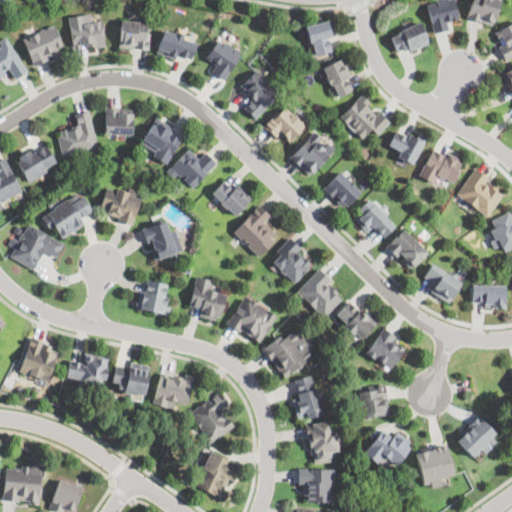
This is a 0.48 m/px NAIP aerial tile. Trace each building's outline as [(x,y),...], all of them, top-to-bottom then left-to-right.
[(426,4),(433,31),(447,27),(445,20),(457,16),(452,0),(434,0),(435,1),(426,4)] [(492,25),(499,0),(471,0),(466,17),(492,25)] [(92,21),(102,20),(102,23),(104,23),(104,29),(102,29),(105,45),(94,47),(93,44),(87,45),(86,42),(81,43),(81,44),(73,46),(68,16),(90,12),(92,21)] [(147,27),(147,30),(146,30),(146,33),(149,33),(148,50),(118,47),(120,20),(146,22),(145,27),(147,27)] [(328,38),(331,50),(331,51),(315,55),(312,43),(309,44),(305,27),(331,20),(335,36),(328,38)] [(419,21),(428,41),(409,50),(407,45),(395,51),(393,47),(389,37),(397,34),(396,32),(405,27),(419,21)] [(511,55),(511,22),(492,32),(505,59),(511,55)] [(54,25),(62,46),(56,48),(58,53),(52,56),(52,55),(47,57),(48,60),(33,66),(32,62),(22,40),(29,37),(28,36),(34,34),(35,35),(40,32),(39,30),(43,29),(43,30),(46,29),(46,28),(51,26),(52,26),(54,25)] [(163,30),(174,33),(175,31),(183,34),(182,38),(197,43),(191,60),(177,55),(176,59),(156,53),(163,30)] [(0,40),(5,37),(27,71),(15,79),(7,68),(4,70),(6,74),(0,78),(0,40)] [(218,41),(222,43),(223,42),(226,44),(227,42),(231,45),(230,46),(233,48),(234,47),(239,51),(237,54),(240,56),(224,80),(211,72),(215,65),(205,59),(217,40),(218,41)] [(342,57),(346,65),(351,75),(345,78),(352,91),(338,98),(332,85),(329,87),(325,77),(326,77),(322,68),(324,67),(323,65),(327,63),(327,64),(342,57)] [(511,65),(500,73),(511,94),(511,65)] [(256,71),(261,76),(262,75),(280,95),(254,119),(244,108),(253,99),(246,92),(244,93),(238,87),(256,71)] [(367,104),(376,113),(379,110),(390,121),(378,134),(371,127),(361,138),(339,115),(362,92),(370,101),(367,104)] [(291,113),(299,120),(299,121),(300,120),(304,123),(303,124),(304,126),(288,142),(279,133),(274,138),(262,127),(261,126),(276,111),(278,113),(285,106),(291,113)] [(132,109),(131,135),(104,134),(105,109),(132,109)] [(89,111),(98,151),(91,153),(90,148),(61,155),(57,135),(60,134),(59,130),(68,128),(68,131),(71,130),(70,128),(78,126),(75,114),(89,111)] [(169,132),(181,139),(166,164),(152,156),(154,152),(140,143),(144,135),(143,134),(145,131),(147,132),(155,118),(171,128),(169,132)] [(330,154),(309,174),(290,154),(315,130),(322,138),(319,141),(330,154)] [(398,132),(407,137),(409,134),(415,138),(417,135),(424,139),(424,142),(412,165),(402,159),(401,161),(397,159),(396,158),(399,152),(388,145),(395,131),(398,132)] [(44,144),(55,161),(44,169),(46,171),(29,182),(16,163),(19,161),(17,157),(28,150),(31,153),(44,144)] [(452,182),(462,160),(432,146),(418,175),(432,181),(436,174),(452,182)] [(196,157),(198,159),(204,152),(216,164),(191,189),(177,175),(177,174),(172,179),(165,172),(188,149),(196,157)] [(0,158),(3,157),(14,177),(15,176),(17,181),(16,182),(21,190),(5,199),(5,200),(1,202),(1,201),(0,201),(0,204),(2,208),(0,209),(0,158)] [(486,215),(505,189),(474,167),(456,193),(486,215)] [(360,192),(346,207),(345,205),(342,208),(322,188),(338,171),(360,192)] [(232,189),(237,185),(251,199),(234,216),(227,208),(225,210),(225,209),(219,204),(220,203),(210,193),(224,180),(232,189)] [(126,187),(125,190),(128,190),(129,186),(138,189),(135,195),(141,197),(133,223),(117,218),(118,216),(106,213),(107,209),(100,207),(107,186),(117,189),(117,187),(120,188),(121,186),(126,187)] [(76,193),(80,198),(84,195),(92,208),(83,216),(82,215),(80,217),(84,223),(62,237),(55,226),(50,229),(47,225),(46,225),(42,221),(44,220),(42,216),(54,208),(53,207),(67,198),(68,199),(76,193)] [(367,200),(371,204),(373,202),(386,215),(385,216),(395,226),(384,238),(372,226),(366,232),(362,228),(353,219),(359,212),(357,210),(367,200)] [(273,232),(269,237),(273,240),(259,255),(248,244),(249,242),(247,241),(247,242),(244,239),(245,238),(243,236),(241,238),(234,231),(258,205),(268,214),(261,221),(273,232)] [(511,209),(488,221),(502,253),(511,248),(511,209)] [(164,220),(169,233),(175,230),(182,250),(173,254),(170,255),(169,254),(154,260),(150,248),(153,246),(151,242),(147,244),(141,228),(164,220)] [(34,228),(44,233),(45,231),(63,242),(60,248),(61,249),(56,257),(44,250),(33,269),(9,255),(15,246),(8,242),(13,235),(18,238),(22,232),(23,233),(29,223),(35,226),(34,228)] [(425,251),(410,266),(401,257),(403,256),(399,252),(396,255),(387,245),(403,229),(425,251)] [(308,267),(293,282),(284,273),(284,274),(279,270),(280,269),(272,261),(279,255),(274,250),(289,236),(300,247),(297,250),(309,262),(306,265),(308,267)] [(431,263),(423,276),(435,283),(431,290),(448,300),(462,276),(453,271),(451,275),(431,263)] [(325,283),(327,285),(330,283),(338,291),(336,293),(341,298),(323,317),(296,291),(319,267),(330,278),(325,283)] [(226,295),(220,316),(216,315),(215,321),(212,320),(211,322),(208,321),(209,319),(198,316),(200,308),(189,305),(196,276),(212,281),(210,289),(214,290),(214,292),(226,295)] [(169,283),(166,295),(170,296),(168,303),(171,304),(169,313),(163,312),(162,313),(136,307),(137,304),(136,304),(137,299),(138,299),(140,289),(146,290),(148,278),(169,283)] [(505,284),(471,284),(471,305),(505,305),(505,284)] [(251,297),(277,314),(271,324),(272,324),(267,332),(265,331),(260,340),(242,328),(240,330),(227,322),(243,297),(248,300),(251,297)] [(359,311),(364,316),(366,313),(377,323),(361,339),(355,333),(352,336),(342,327),(345,324),(335,315),(348,301),(359,311)] [(404,349),(390,369),(375,358),(374,360),(365,354),(383,328),(395,337),(393,340),(404,349)] [(292,330),(295,335),(297,333),(301,334),(309,346),(310,350),(309,351),(313,357),(284,377),(272,359),(271,360),(262,346),(279,334),(281,338),(292,330)] [(58,351),(47,380),(40,377),(39,379),(28,375),(29,373),(26,372),(26,374),(21,372),(21,371),(19,370),(31,335),(46,341),(45,342),(53,345),(51,348),(58,351)] [(110,356),(106,379),(102,379),(101,385),(79,381),(79,378),(66,376),(69,358),(82,361),(84,351),(110,356)] [(149,364),(144,395),(133,392),(132,394),(123,392),(124,388),(117,387),(118,382),(111,381),(115,363),(130,366),(131,361),(149,364)] [(183,378),(185,372),(194,375),(187,403),(182,402),(182,404),(177,403),(177,401),(175,400),(173,408),(152,403),(161,371),(168,373),(168,374),(183,378)] [(310,373),(314,387),(316,386),(322,405),(319,405),(322,413),(308,418),(307,413),(297,416),(292,399),(300,396),(294,378),(310,373)] [(388,414),(361,418),(357,392),(376,390),(375,386),(384,385),(388,414)] [(234,425),(211,441),(190,411),(221,389),(230,402),(222,408),(234,425)] [(495,436),(479,419),(457,439),(473,457),(495,436)] [(331,420),(331,429),(336,428),(338,450),(334,451),(334,456),(330,457),(330,460),(314,462),(313,454),(311,454),(309,438),(307,438),(305,422),(331,420)] [(381,430),(391,438),(396,432),(409,441),(406,446),(409,448),(396,465),(393,463),(392,464),(389,461),(389,460),(387,459),(386,460),(381,455),(376,462),(364,453),(381,430)] [(445,444),(452,474),(438,478),(440,485),(430,488),(429,483),(422,485),(413,450),(432,445),(432,448),(445,444)] [(239,462),(232,479),(227,477),(220,495),(194,484),(202,466),(201,464),(203,461),(206,459),(210,450),(239,462)] [(43,464),(40,485),(42,485),(41,495),(39,495),(38,504),(28,503),(28,500),(19,499),(19,502),(2,500),(6,466),(14,467),(14,466),(20,466),(20,468),(21,468),(21,464),(28,465),(28,462),(43,464)] [(311,467),(311,469),(334,468),(335,483),(330,483),(330,491),(334,491),(334,504),(313,504),(313,501),(306,501),(306,495),(303,495),(303,483),(298,483),(298,467),(311,467)] [(82,486),(72,511),(69,511),(63,509),(62,511),(48,506),(58,478),(82,486)]
